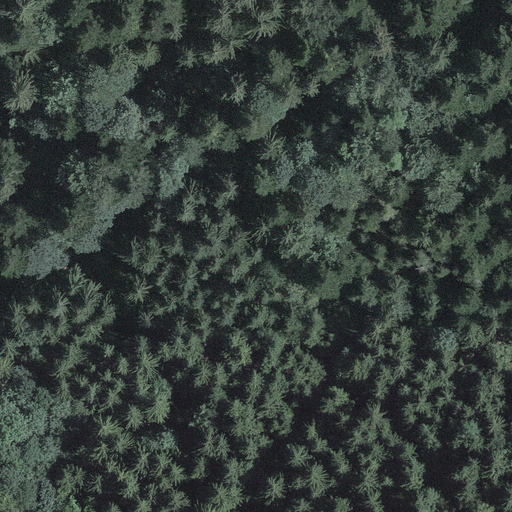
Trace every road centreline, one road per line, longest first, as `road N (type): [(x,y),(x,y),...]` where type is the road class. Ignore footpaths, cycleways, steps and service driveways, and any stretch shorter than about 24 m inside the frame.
road 1 (track): [(190,0),(211,149),(327,293),(347,339),(346,368),(331,399),(248,511)]
road 2 (track): [(0,274),(57,249),(382,30),(511,19)]
